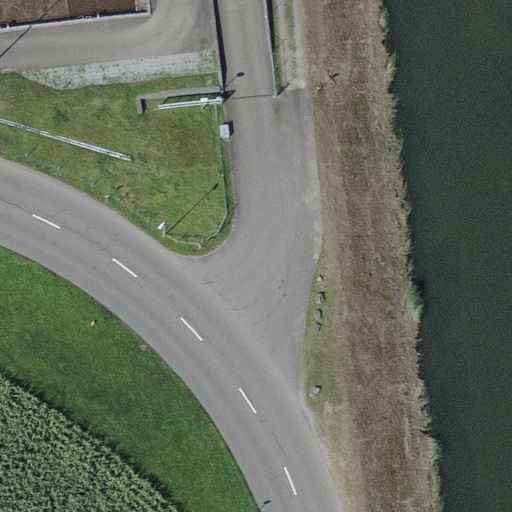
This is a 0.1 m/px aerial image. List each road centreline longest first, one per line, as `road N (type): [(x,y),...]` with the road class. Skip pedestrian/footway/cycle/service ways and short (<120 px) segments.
road 1 (track): [(310,511),(296,104),(284,0)]
road 2 (tertiary): [(0,202),(97,246),(182,319),(254,404),(303,511)]
